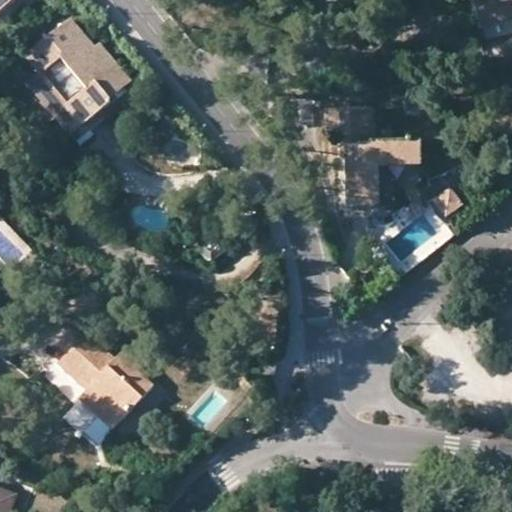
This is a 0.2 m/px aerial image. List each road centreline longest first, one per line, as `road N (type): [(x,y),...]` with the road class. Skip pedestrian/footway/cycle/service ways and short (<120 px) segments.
road 1 (residential): [(125,0),(268,177),(308,246),(325,434)]
road 2 (tertiary): [(325,434),(255,452),(183,511)]
road 3 (tertiary): [(392,437),(511,453)]
